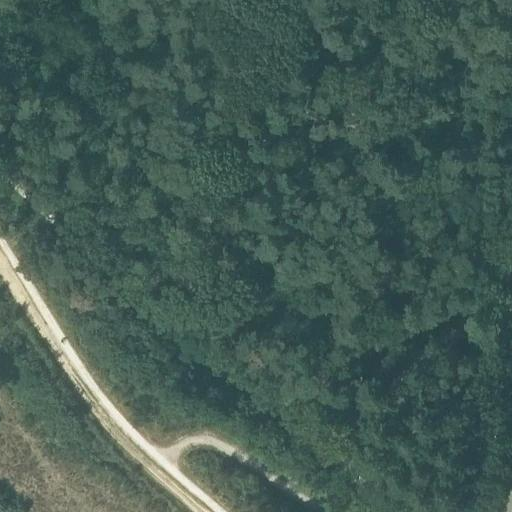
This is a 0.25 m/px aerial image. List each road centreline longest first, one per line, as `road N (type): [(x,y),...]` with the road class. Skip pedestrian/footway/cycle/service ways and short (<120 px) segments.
road 1 (unknown): [(0,189),(387,511)]
road 2 (track): [(0,261),(113,431),(205,511)]
road 3 (secondary): [(490,511),(511,351)]
